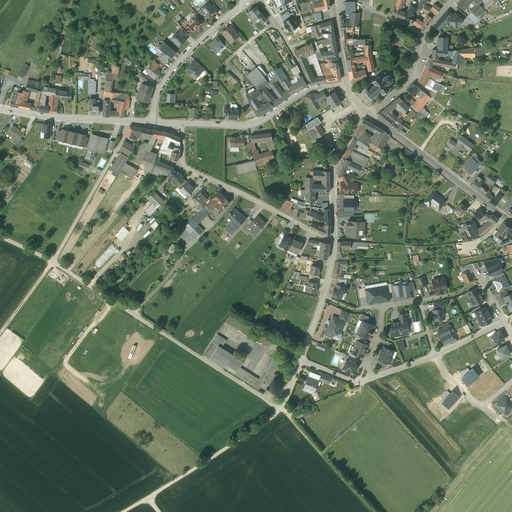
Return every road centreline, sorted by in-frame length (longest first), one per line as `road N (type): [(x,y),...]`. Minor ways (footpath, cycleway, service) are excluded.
road 1 (unclassified): [(280,412),(67,270),(0,236)]
road 2 (track): [(0,336),(60,252),(127,122)]
road 3 (residential): [(333,243),(181,166),(183,124)]
road 4 (track): [(123,511),(280,412)]
road 5 (tertiary): [(511,222),(367,114)]
road 6 (residential): [(154,123),(164,81),(249,0)]
road 7 (residential): [(154,123),(0,109)]
road 8 (residential): [(362,110),(332,174),(333,243)]
road 9 (residential): [(310,88),(248,125),(183,124)]
road 10 (track): [(372,511),(280,412)]
road 11 (residential): [(333,243),(299,361)]
